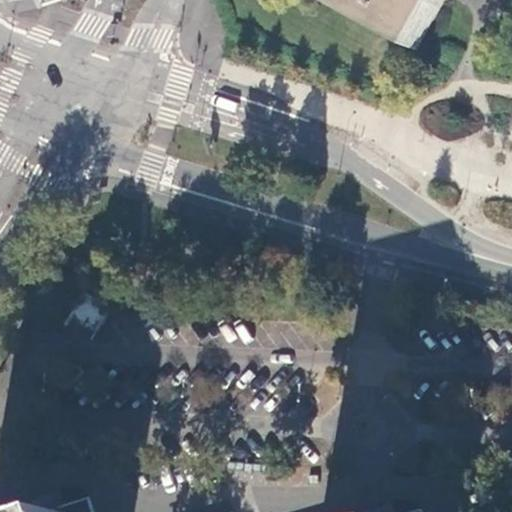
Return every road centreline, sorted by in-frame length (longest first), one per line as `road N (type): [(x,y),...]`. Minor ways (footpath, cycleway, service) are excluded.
road 1 (residential): [(365,491),(148,508),(78,474),(0,485)]
road 2 (residential): [(384,234),(365,491)]
road 3 (primary): [(195,178),(384,234)]
road 4 (primary): [(133,0),(93,24),(47,105)]
road 5 (primary): [(90,122),(139,39),(136,0)]
road 6 (primary): [(384,234),(511,266)]
road 7 (primary): [(74,150),(152,178),(195,178)]
road 8 (secondary): [(0,242),(24,234),(74,150)]
